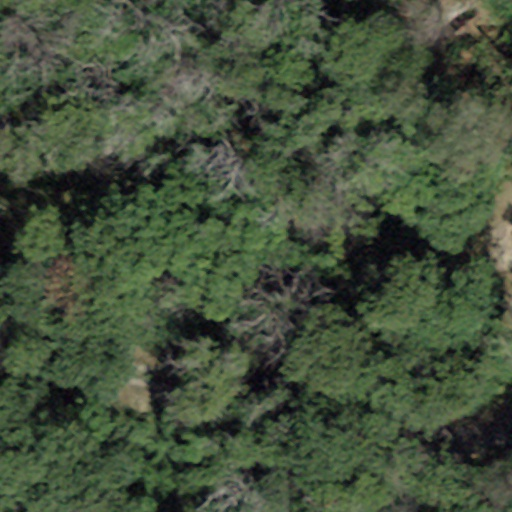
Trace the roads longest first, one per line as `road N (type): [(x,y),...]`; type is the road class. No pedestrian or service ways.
road 1 (track): [(0,380),(148,384),(414,430),(511,430)]
road 2 (track): [(12,179),(235,199),(307,222),(380,230),(455,219),(511,196)]
